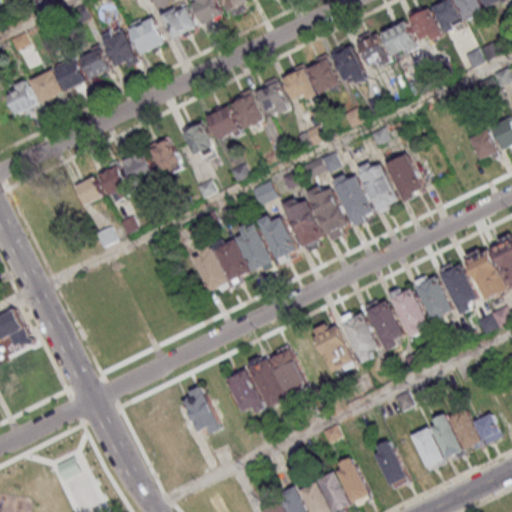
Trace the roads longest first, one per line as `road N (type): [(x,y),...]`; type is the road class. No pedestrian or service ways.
road 1 (residential): [(511,193),(0,445)]
road 2 (residential): [(351,0),(0,171)]
road 3 (tertiary): [(156,511),(128,473),(0,220)]
